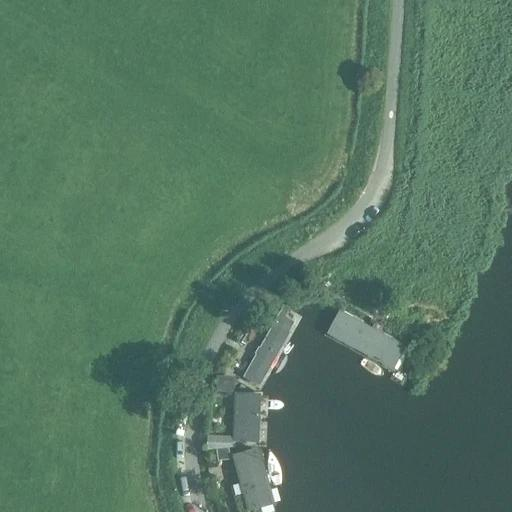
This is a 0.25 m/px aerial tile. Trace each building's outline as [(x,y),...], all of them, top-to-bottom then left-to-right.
[(407,347),(341,310),(328,333),(394,370),(407,347)] [(293,323),(277,314),(242,379),(258,388),(293,323)] [(216,379),(216,391),(232,391),(232,379),(216,379)] [(250,396),(234,394),(230,442),(246,444),(250,396)] [(229,440),(207,439),(207,450),(229,447),(229,440)] [(254,511),(274,506),(257,448),(229,456),(245,511),(254,511)]
